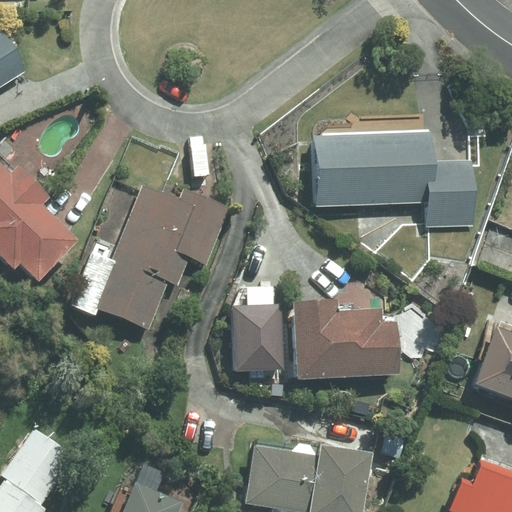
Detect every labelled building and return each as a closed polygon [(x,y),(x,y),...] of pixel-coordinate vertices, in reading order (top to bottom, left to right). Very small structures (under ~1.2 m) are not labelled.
[(0,86),(16,76),(0,51),(0,86)] [(421,136),(302,142),(305,212),(417,206),(418,231),(470,228),(467,165),(423,167),(421,136)] [(15,154),(0,139),(0,167),(1,169),(15,154)] [(0,276),(2,274),(20,292),(62,249),(27,214),(33,208),(0,176),(0,276)] [(169,206),(134,193),(105,266),(82,257),(61,313),(84,322),(86,316),(138,337),(158,287),(170,292),(181,263),(200,271),(223,212),(174,193),(169,206)] [(320,310),(276,312),(280,389),(387,383),(383,329),(366,330),(365,318),(320,321),(320,310)] [(511,348),(477,336),(457,393),(511,413),(511,348)] [(0,511),(31,511),(60,466),(18,437),(0,465),(0,511)] [(351,511),(357,458),(316,455),(317,444),(287,442),(287,447),(248,444),(247,454),(239,453),(233,511),(241,511),(351,511)] [(507,485),(459,469),(451,492),(441,488),(433,511),(511,511),(511,480),(509,480),(507,485)] [(107,511),(164,511),(165,511),(144,503),(153,478),(134,471),(125,496),(114,494),(107,511)]
